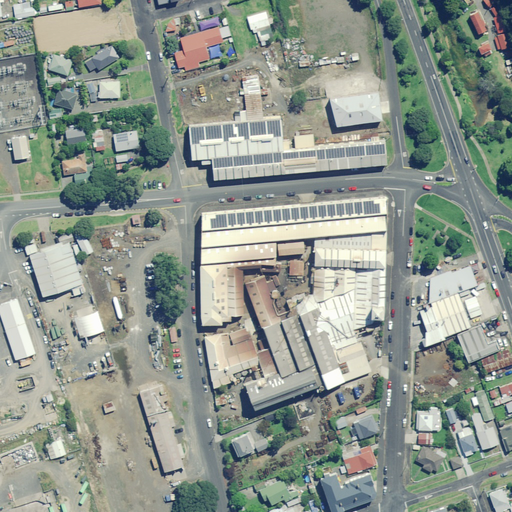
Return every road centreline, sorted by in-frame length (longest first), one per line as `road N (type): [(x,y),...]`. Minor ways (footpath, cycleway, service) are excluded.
road 1 (unclassified): [(405,177),(392,508)]
road 2 (unclassified): [(227,511),(185,292),(183,196)]
road 3 (unclassified): [(405,177),(183,196)]
road 4 (primary): [(466,177),(403,0)]
road 5 (unclassified): [(183,196),(0,211)]
road 6 (residential): [(144,17),(183,196)]
road 7 (unclassified): [(378,0),(405,177)]
